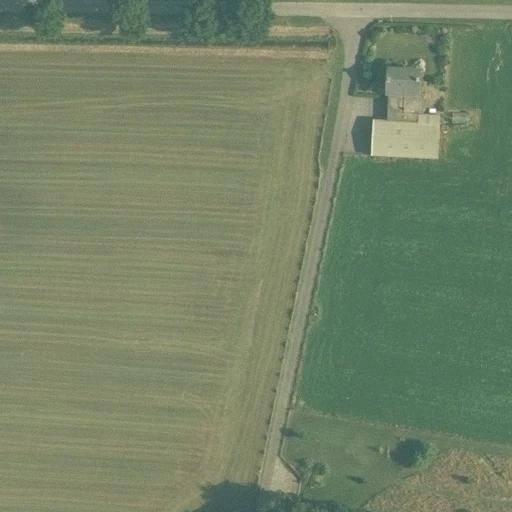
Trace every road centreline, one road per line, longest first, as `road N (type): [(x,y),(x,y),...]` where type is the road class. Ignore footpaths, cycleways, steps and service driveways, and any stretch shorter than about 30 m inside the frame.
road 1 (unknown): [(364,10),(261,511)]
road 2 (unclassified): [(511,12),(0,3)]
